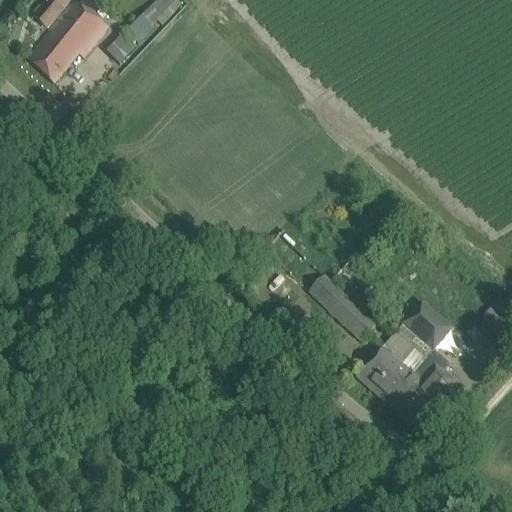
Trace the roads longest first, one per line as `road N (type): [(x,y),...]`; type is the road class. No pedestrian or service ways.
road 1 (unclassified): [(0,71),(354,400),(416,448),(511,503)]
road 2 (track): [(511,349),(416,448)]
